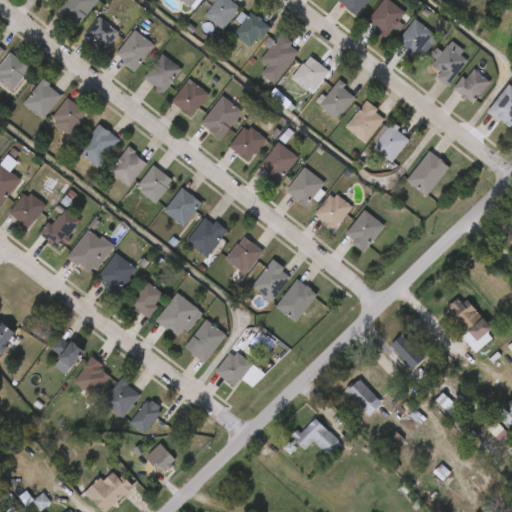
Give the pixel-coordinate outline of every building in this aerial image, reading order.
[(12,0),(33,14),(42,0),(12,0)] [(56,0),(39,19),(59,36),(82,11),(70,0),(56,0)] [(101,0),(101,1),(79,28),(61,11),(69,0),(101,0)] [(203,0),(197,9),(194,6),(193,7),(184,0),(203,0)] [(234,0),(244,8),(227,30),(209,15),(221,0),(234,0)] [(373,0),(367,8),(365,7),(359,15),(340,0),(373,0)] [(407,26),(402,33),(396,28),(388,39),(382,34),(384,31),(371,21),(386,0),(392,0),(409,13),(402,21),(407,26)] [(245,11),(251,16),(254,12),(266,19),(265,21),(275,28),(263,43),(261,41),(255,48),(237,35),(245,24),(238,19),(245,11)] [(122,31),(108,49),(88,34),(102,16),(122,31)] [(426,49),(417,60),(410,54),(413,51),(401,42),(419,19),(438,33),(426,49)] [(90,59),(101,40),(79,27),(68,46),(90,59)] [(157,45),(136,73),(125,64),(128,60),(119,53),(137,30),(157,45)] [(284,32),(296,42),(294,46),(302,52),(276,84),(263,73),(270,65),(263,60),(273,48),(267,43),(273,35),(278,40),(284,32)] [(471,59),(451,85),(441,77),(445,71),(437,64),(452,45),(471,59)] [(27,76),(16,91),(1,79),(3,75),(0,72),(0,70),(13,53),(32,67),(26,76),(27,76)] [(185,69),(165,95),(158,90),(160,88),(147,78),(165,54),(185,69)] [(323,63),(333,71),(318,90),(313,87),(311,90),(295,78),(314,56),(323,63)] [(149,104),(164,76),(141,63),(126,91),(149,104)] [(490,79),(495,82),(477,105),(456,89),(466,76),(470,79),(481,65),(493,75),(490,79)] [(65,95),(48,119),(27,104),(46,78),(54,84),(52,86),(65,95)] [(213,94),(202,109),(200,108),(194,116),(175,102),(192,78),(213,94)] [(358,97),(340,119),(322,105),(343,79),(349,84),(346,87),(358,97)] [(511,125),(504,119),(503,121),(492,113),(511,86),(511,125)] [(26,129),(44,104),(23,89),(5,114),(26,129)] [(246,111),(224,140),(204,124),(226,96),(246,111)] [(84,121),(72,136),(57,125),(55,127),(50,123),(70,97),(88,112),(82,120),(84,121)] [(388,119),(369,143),(349,128),(371,100),(382,109),(379,112),(388,119)] [(68,120),(47,108),(33,132),(54,144),(68,120)] [(123,139),(102,168),(81,152),(102,123),(123,139)] [(403,127),(400,131),(412,139),(395,162),(377,148),(383,140),(379,138),(388,126),(392,129),(397,123),(403,127)] [(247,127),(252,131),(254,127),(270,139),(253,162),(232,147),(247,127)] [(83,177),(101,146),(78,133),(61,164),(83,177)] [(301,157),(281,185),(268,176),(271,171),(264,166),(281,142),(301,157)] [(150,163),(132,187),(112,172),(132,145),(139,151),(138,153),(150,163)] [(445,178),(431,196),(410,180),(433,151),(451,165),(442,177),(445,178)] [(130,170),(108,156),(91,183),(113,197),(130,170)] [(23,179),(2,206),(0,204),(0,168),(3,164),(23,179)] [(171,189),(160,203),(143,191),(147,187),(143,184),(157,165),(176,179),(169,187),(171,189)] [(330,193),(322,203),(317,199),(310,208),(290,192),(309,168),(328,183),(324,189),(330,193)] [(192,217),(185,227),(166,211),(185,187),(204,202),(192,217)] [(34,193),(49,205),(30,227),(12,213),(26,194),(31,197),(34,193)] [(341,195),(356,207),(336,230),(318,214),(333,195),(337,199),(341,195)] [(29,215),(10,200),(0,212),(0,230),(10,239),(29,215)] [(388,226),(367,253),(355,244),(358,240),(349,233),(368,210),(388,226)] [(77,216),(73,222),(80,227),(73,238),(75,240),(71,246),(68,243),(63,250),(57,245),(55,247),(51,244),(52,242),(42,235),(52,222),(55,225),(63,215),(65,217),(70,211),(77,216)] [(63,231),(47,218),(34,235),(30,232),(21,244),(43,261),(53,248),(51,247),(63,231)] [(209,218),(217,224),(219,221),(231,230),(224,239),(230,243),(223,252),(218,248),(210,258),(190,242),(208,218),(209,218)] [(91,230),(103,239),(105,236),(118,246),(99,270),(96,268),(92,273),(82,265),(81,267),(69,258),(91,230)] [(257,244),(267,251),(249,275),(227,259),(239,243),(241,244),(247,236),(257,244)] [(50,268),(78,285),(96,254),(68,237),(50,268)] [(136,281),(130,290),(125,286),(117,297),(106,288),(109,284),(100,277),(119,253),(139,269),(132,278),(136,281)] [(294,278),(277,302),(256,287),(277,260),(288,268),(285,271),(294,278)] [(78,288),(101,306),(121,280),(98,262),(78,288)] [(302,281),(310,287),(311,285),(321,295),(299,323),(279,307),(300,279),(302,281)] [(150,282),(166,294),(159,304),(162,306),(153,318),(132,304),(136,298),(132,295),(138,287),(143,291),(150,282)] [(201,309),(181,335),(171,328),(170,329),(159,322),(180,293),(201,309)] [(456,299),(461,304),(466,300),(491,329),(486,333),(491,340),(474,354),(460,337),(463,335),(446,315),(450,311),(447,307),(456,299)] [(0,319),(18,332),(9,344),(12,346),(4,356),(0,352),(0,319)] [(227,334),(206,363),(186,347),(207,319),(227,334)] [(424,357),(418,363),(414,358),(408,364),(390,345),(402,333),(424,357)] [(65,339),(72,343),(73,341),(75,343),(78,338),(84,342),(81,345),(90,352),(77,370),(62,357),(63,355),(54,349),(63,337),(65,339)] [(33,359),(43,366),(36,376),(50,386),(68,361),(44,344),(33,359)] [(241,355),(266,374),(255,388),(242,378),(236,386),(216,371),(231,352),(235,356),(238,352),(241,355)] [(113,377),(97,398),(76,382),(94,357),(106,366),(104,368),(105,369),(105,370),(113,377)] [(94,387),(82,378),(85,374),(74,366),(55,391),(73,405),(79,398),(84,401),(94,387)] [(143,396),(126,419),(107,404),(127,378),(133,383),(130,386),(143,396)] [(363,380),(386,405),(373,417),(347,390),(354,384),(356,387),(363,380)] [(511,430),(496,414),(511,398),(511,430)] [(155,401),(164,408),(162,411),(164,413),(148,434),(133,423),(150,402),(152,404),(155,401)] [(319,419),(342,441),(341,442),(346,446),(335,457),(317,441),(307,450),(301,443),(298,446),(300,448),(293,455),(287,449),(299,439),(295,435),(300,430),(304,434),(319,419)] [(161,470),(174,456),(159,442),(145,455),(161,470)] [(116,473),(123,479),(126,476),(137,487),(112,511),(106,511),(87,493),(103,478),(107,482),(116,473)] [(67,502),(76,511),(98,511),(114,498),(97,480),(84,491),(81,488),(67,502)]
